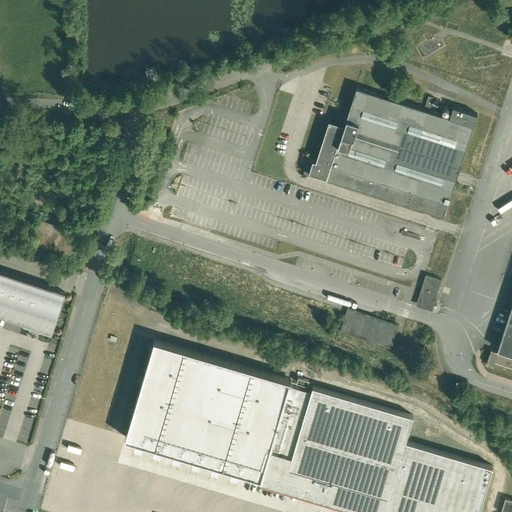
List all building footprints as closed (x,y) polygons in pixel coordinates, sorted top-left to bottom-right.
[(450,116),(357,86),(345,124),(332,120),(318,160),(314,159),(311,159),(307,170),(310,171),(445,215),(478,113),(454,105),(450,116)] [(435,97),(429,95),(425,106),(431,108),(435,97)] [(40,218),(0,204),(0,235),(30,246),(39,220),(40,218)] [(468,208),(455,204),(450,217),(464,221),(468,208)] [(68,229),(39,220),(30,246),(69,258),(77,235),(67,232),(68,229)] [(0,312),(25,321),(24,324),(32,326),(30,333),(37,335),(39,329),(52,333),(65,292),(0,270),(0,312)] [(442,279),(426,274),(422,287),(426,288),(421,303),(431,307),(436,288),(439,289),(442,279)] [(511,305),(498,349),(511,353),(511,305)] [(340,330),(392,347),(399,324),(347,307),(340,330)] [(410,416),(159,347),(134,436),(383,504),(381,511),(479,511),(492,465),(403,441),(410,416)] [(511,353),(498,349),(498,351),(492,349),(487,363),(494,366),(495,361),(511,366),(511,353)] [(502,511),(511,511),(511,498),(504,496),(499,511),(502,511)]
